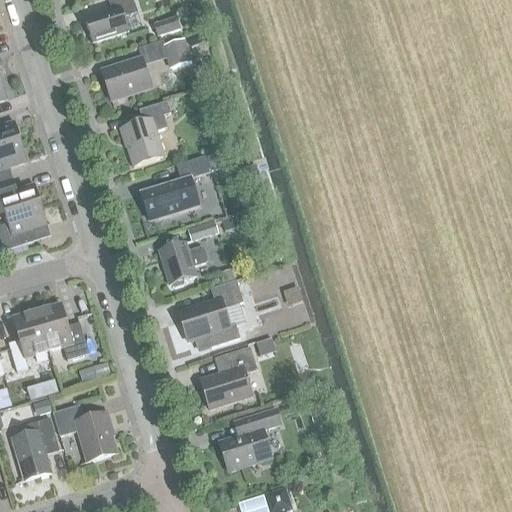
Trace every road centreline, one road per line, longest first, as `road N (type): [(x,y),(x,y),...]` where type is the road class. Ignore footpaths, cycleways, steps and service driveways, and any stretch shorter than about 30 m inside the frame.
road 1 (residential): [(94,260),(16,0)]
road 2 (residential): [(167,487),(94,260)]
